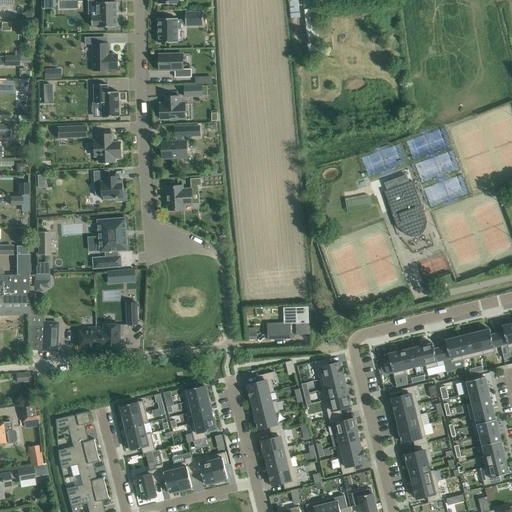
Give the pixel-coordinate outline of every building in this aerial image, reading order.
[(87,0),(88,0),(92,0),(92,6),(97,5),(97,16),(92,16),(92,27),(97,27),(97,28),(117,27),(117,2),(107,2),(107,0),(108,0),(107,0),(87,0)] [(289,0),(290,10),(299,9),(298,0),(289,0)] [(290,10),(291,19),(292,19),(292,21),(293,20),(294,28),(301,27),(300,19),(294,20),(294,18),(300,18),(299,9),(290,10)] [(306,9),(305,33),(313,33),(313,10),(306,9)] [(178,19),(158,19),(159,42),(158,42),(158,43),(178,43),(178,42),(177,29),(180,29),(180,24),(185,24),(186,26),(186,25),(202,25),(202,26),(203,26),(203,12),(202,12),(186,12),(185,12),(185,19),(178,19)] [(108,55),(108,44),(97,44),(97,37),(85,38),(85,44),(93,44),(93,71),(109,71),(109,69),(118,69),(117,55),(108,55)] [(175,70),(175,78),(191,77),(191,69),(183,69),(183,54),(159,55),(159,71),(175,70)] [(19,56),(5,56),(4,66),(19,66),(19,56)] [(60,70),(44,70),(45,80),(60,80),(60,70)] [(17,79),(16,93),(27,93),(28,80),(17,79)] [(106,117),(119,117),(119,98),(112,99),(111,84),(94,85),(95,110),(105,109),(106,117)] [(202,96),(202,86),(184,87),(185,97),(202,96)] [(177,120),(176,118),(185,118),(185,103),(180,103),(179,96),(165,97),(165,104),(160,104),(160,111),(158,111),(158,117),(160,117),(160,119),(171,118),(171,121),(177,120)] [(176,142),(161,142),(162,158),(187,157),(186,141),(182,141),(182,136),(200,135),(199,125),(175,127),(175,137),(176,137),(176,142)] [(64,138),(84,137),(83,126),(63,127),(64,138)] [(100,162),(115,161),(115,157),(122,157),(121,150),(122,150),(122,149),(121,150),(121,142),(112,142),(112,139),(114,139),(114,131),(106,132),(107,134),(97,134),(97,141),(94,141),(95,156),(99,156),(100,162)] [(94,184),(101,183),(102,200),(117,199),(117,201),(127,201),(126,191),(123,191),(122,180),(119,180),(119,178),(110,178),(109,170),(94,171),(94,184)] [(46,187),(45,175),(37,176),(38,188),(46,187)] [(423,219),(425,219),(420,206),(421,205),(412,181),(384,191),(393,216),(396,215),(401,227),(402,227),(404,230),(408,233),(412,234),(416,234),(418,233),(421,231),(423,227),(424,223),(423,219)] [(28,194),(28,183),(18,183),(18,195),(21,195),(28,194)] [(191,189),(183,189),(183,185),(166,187),(168,211),(184,209),(184,206),(192,205),(191,189)] [(21,196),(10,196),(10,205),(22,205),(22,211),(28,211),(28,194),(21,195),(21,196)] [(99,237),(88,238),(89,252),(100,251),(100,252),(105,252),(106,257),(93,258),(94,269),(122,266),(121,256),(118,256),(117,251),(128,250),(125,218),(97,220),(99,237)] [(49,233),(38,233),(39,255),(49,255),(49,233)] [(12,246),(0,246),(0,254),(12,254),(12,246)] [(29,274),(29,254),(16,254),(16,275),(29,274)] [(45,274),(44,262),(39,263),(39,266),(36,266),(36,274),(45,274)] [(135,270),(107,273),(108,286),(136,284),(135,270)] [(0,274),(0,295),(28,295),(29,295),(29,274),(16,275),(0,274)] [(28,295),(0,295),(0,315),(29,315),(28,295)] [(137,324),(136,302),(127,303),(128,325),(137,324)] [(284,324),(267,325),(268,339),(291,338),(290,324),(296,323),(309,323),(308,313),(308,312),(308,307),(283,308),(284,324)] [(43,322),(42,350),(56,351),(57,323),(43,322)] [(504,332),(497,333),(500,346),(507,344),(508,349),(511,347),(511,323),(502,326),(504,332)] [(119,349),(120,324),(104,325),(104,327),(79,328),(79,350),(119,349)] [(489,329),(477,332),(483,355),(495,352),(494,348),(500,346),(497,333),(491,335),(489,329)] [(472,333),(467,334),(473,358),(483,355),(477,332),(472,333)] [(462,336),(457,337),(463,360),(473,358),(467,334),(462,336)] [(447,346),(440,347),(443,360),(450,358),(451,363),(463,360),(457,337),(445,340),(447,346)] [(16,351),(24,353),(27,345),(19,342),(16,351)] [(432,343),(420,346),(425,365),(426,369),(438,366),(437,362),(443,360),(440,347),(434,349),(432,343)] [(415,347),(410,348),(415,367),(425,365),(420,346),(415,347)] [(372,348),(360,350),(368,385),(380,382),(377,365),(376,365),(372,348)] [(405,350),(400,351),(405,370),(415,367),(410,348),(405,350)] [(389,358),(383,359),(386,374),(393,373),(394,377),(405,374),(406,374),(405,370),(400,351),(388,354),(389,358)] [(329,365),(327,359),(315,362),(319,380),(343,374),(341,367),(340,362),(329,365)] [(285,362),(287,374),(295,373),(293,360),(285,362)] [(32,381),(32,372),(18,372),(19,382),(32,381)] [(250,397),(251,397),(269,392),(274,391),(271,380),(276,379),(274,372),(257,376),(258,382),(248,385),(249,390),(248,390),(250,397)] [(345,384),(343,374),(319,380),(322,390),(345,384)] [(467,394),(488,388),(485,377),(455,384),(458,395),(464,394),(464,395),(467,394)] [(348,394),(345,384),(322,390),(324,400),(348,394)] [(205,385),(182,391),(185,402),(208,397),(207,395),(206,387),(205,385)] [(403,396),(392,398),(393,403),(392,403),(394,410),(418,404),(414,386),(401,389),(403,396)] [(469,404),(490,399),(488,388),(467,394),(469,404)] [(272,402),(269,392),(251,397),(253,406),(272,402)] [(348,394),(324,400),(329,418),(341,415),(340,409),(351,406),(348,394)] [(208,397),(185,402),(187,413),(211,407),(209,402),(208,397)] [(469,415),(493,409),(490,399),(469,404),(467,404),(469,415)] [(143,400),(120,406),(120,408),(122,416),(123,418),(146,412),(143,400)] [(276,401),(272,402),(253,406),(256,417),(255,417),(255,418),(274,413),(279,412),(276,401)] [(23,422),(40,419),(37,402),(20,404),(23,422)] [(418,404),(394,410),(395,410),(397,420),(420,415),(418,405),(418,404)] [(211,407),(187,413),(188,413),(192,412),(195,422),(190,423),(213,418),(212,412),(211,407)] [(472,426),(496,420),(496,419),(495,419),(494,414),(493,409),(469,415),(472,426)] [(91,422),(90,421),(90,422),(87,413),(88,412),(55,420),(56,429),(68,426),(70,436),(85,433),(84,428),(83,428),(82,424),(91,422)] [(146,412),(123,418),(124,423),(125,428),(149,422),(146,412)] [(277,424),(274,413),(255,418),(258,429),(269,426),(271,432),(283,429),(282,423),(277,424)] [(343,421),(341,415),(329,418),(333,436),(338,435),(356,430),(357,430),(354,418),(343,421)] [(420,415),(397,420),(400,430),(399,430),(399,431),(423,425),(420,415)] [(213,418),(190,423),(194,441),(207,438),(205,432),(211,431),(216,429),(214,423),(216,423),(214,418),(213,418)] [(479,435),(498,430),(496,420),(472,426),(475,437),(479,435)] [(14,430),(11,429),(10,422),(2,423),(2,422),(0,422),(0,442),(6,442),(7,443),(13,442),(15,441),(17,437),(16,432),(14,430)] [(149,422),(125,428),(127,433),(128,438),(151,433),(151,432),(146,434),(144,424),(149,423),(149,422)] [(423,425),(399,431),(400,433),(400,436),(402,442),(413,440),(415,446),(427,443),(426,436),(423,425)] [(288,448),(283,429),(271,432),(272,438),(261,441),(264,453),(265,453),(288,448)] [(359,440),(356,430),(338,435),(340,445),(359,440)] [(482,445),(501,441),(500,434),(498,430),(479,435),(482,445)] [(97,450),(94,440),(95,440),(95,439),(86,441),(85,438),(86,438),(85,433),(70,436),(73,446),(58,450),(59,459),(97,450)] [(128,439),(127,439),(128,444),(129,444),(131,450),(136,449),(142,448),(143,454),(156,451),(151,433),(128,438),(128,439)] [(222,435),(215,436),(217,443),(224,441),(222,435)] [(361,451),(359,440),(340,445),(336,446),(338,456),(361,451)] [(501,441),(482,445),(484,455),(484,456),(503,451),(501,441)] [(416,452),(405,455),(407,461),(407,464),(408,466),(432,460),(428,443),(427,443),(415,446),(416,452)] [(290,458),(288,448),(265,453),(267,463),(290,458)] [(92,466),(91,463),(100,460),(99,460),(97,450),(59,459),(61,468),(77,464),(80,474),(95,471),(93,466),(92,466)] [(362,450),(361,451),(338,456),(343,475),(355,471),(354,465),(364,463),(363,458),(364,458),(362,450)] [(44,464),(42,451),(29,453),(31,466),(44,464)] [(487,466),(506,462),(503,451),(484,456),(484,455),(482,456),(485,467),(487,467),(487,466)] [(226,452),(210,456),(216,483),(224,481),(224,479),(228,478),(224,465),(229,464),(226,452)] [(191,457),(195,473),(201,471),(204,484),(208,483),(209,485),(216,483),(210,456),(192,460),(191,457)] [(185,462),(174,464),(181,492),(188,490),(188,488),(192,487),(189,474),(195,473),(191,457),(184,459),(185,462)] [(293,467),(290,458),(267,463),(269,473),(293,467)] [(432,460),(408,466),(408,467),(409,466),(411,476),(434,471),(434,470),(430,471),(427,462),(432,461),(432,460)] [(501,475),(509,473),(506,462),(487,466),(487,467),(490,477),(488,478),(489,485),(502,481),(501,475)] [(162,464),(155,466),(159,481),(165,480),(168,493),(172,492),(173,494),(181,492),(174,464),(163,467),(162,464)] [(156,469),(136,474),(139,485),(137,486),(139,494),(141,493),(143,499),(144,499),(145,500),(151,498),(151,497),(156,496),(155,490),(154,486),(153,483),(159,481),(155,466),(156,469)] [(295,467),(293,467),(269,473),(271,481),(271,480),(272,485),(283,483),(285,489),(299,485),(295,467)] [(35,478),(34,468),(17,471),(19,481),(35,478)] [(106,488),(104,478),(105,478),(104,477),(95,479),(95,476),(96,476),(95,471),(80,474),(82,484),(66,489),(68,497),(106,488)] [(434,471),(411,476),(413,486),(413,487),(437,481),(434,471)] [(0,499),(4,498),(2,488),(12,486),(9,472),(0,473),(0,499)] [(320,473),(313,475),(315,483),(322,482),(320,473)] [(437,481),(413,487),(415,494),(416,499),(427,496),(429,502),(441,499),(437,481)] [(102,504),(101,501),(110,498),(109,498),(106,488),(68,497),(70,506),(87,502),(89,511),(90,511),(104,509),(103,504),(102,504)] [(298,488),(291,490),(294,504),(302,502),(298,488)] [(376,511),(371,489),(351,493),(354,506),(361,504),(362,511),(376,511)] [(344,495),(325,500),(327,511),(340,511),(340,510),(347,508),(344,495)] [(454,496),(445,498),(447,505),(456,502),(454,496)] [(327,511),(325,500),(306,505),(307,511),(327,511)]
